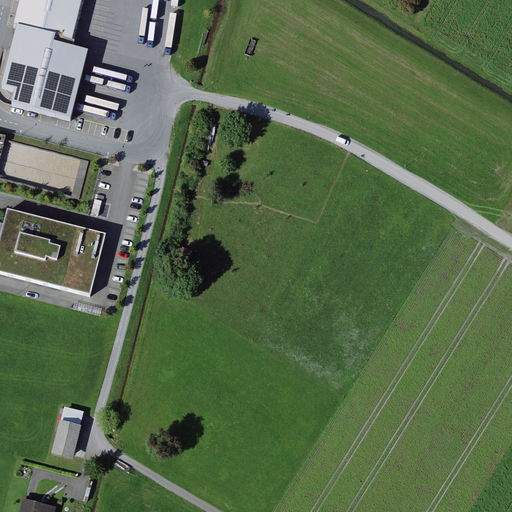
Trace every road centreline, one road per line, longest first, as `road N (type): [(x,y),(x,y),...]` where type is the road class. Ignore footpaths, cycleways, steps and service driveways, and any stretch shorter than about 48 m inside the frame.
road 1 (unclassified): [(156,152),(169,105),(191,93),(329,133),(511,240)]
road 2 (unclassified): [(156,152),(160,173),(95,441)]
road 3 (unclassified): [(0,119),(156,152)]
road 4 (unclassified): [(95,441),(214,511)]
